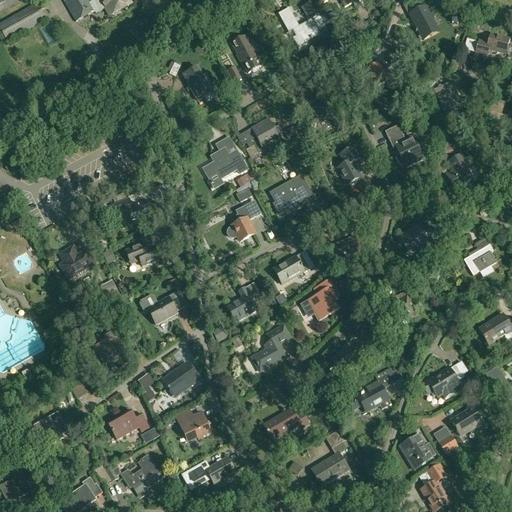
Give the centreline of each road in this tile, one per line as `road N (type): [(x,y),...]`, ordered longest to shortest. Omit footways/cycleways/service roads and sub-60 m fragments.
road 1 (residential): [(392,192),(353,308),(232,428)]
road 2 (residential): [(368,510),(408,392),(441,337),(511,289)]
road 3 (residential): [(198,287),(373,194),(392,192)]
road 4 (residential): [(331,49),(379,33),(511,87)]
road 5 (residential): [(172,133),(331,49)]
road 6 (tertiary): [(0,135),(144,50)]
road 7 (residential): [(172,133),(198,287)]
road 8 (residential): [(331,49),(392,192)]
road 9 (residential): [(198,287),(232,428)]
road 10 (unknown): [(204,330),(121,380),(95,410)]
road 11 (residential): [(392,192),(511,233)]
